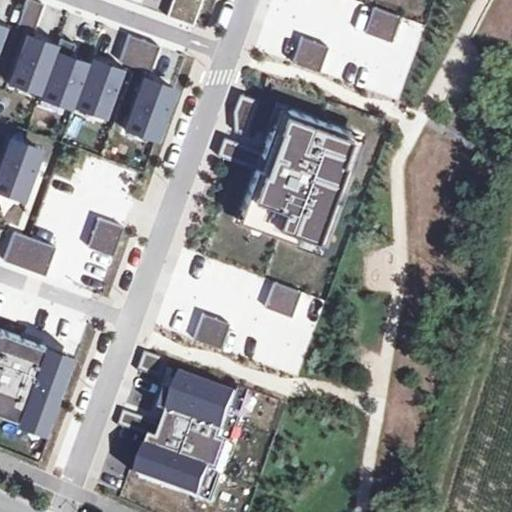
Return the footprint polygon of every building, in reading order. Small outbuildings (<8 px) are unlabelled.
[(43,3),(34,0),(26,0),(18,24),(34,30),(43,3)] [(192,0),(172,0),(167,16),(193,25),(201,3),(192,0)] [(400,17),(373,7),(364,32),(391,42),(400,17)] [(119,60),(150,71),(159,45),(129,34),(119,60)] [(57,46),(24,35),(8,78),(41,90),(57,46)] [(292,62),(319,72),(328,46),(301,36),(292,62)] [(60,38),(57,46),(41,90),(40,93),(73,105),(74,102),(88,64),(70,57),(75,43),(60,38)] [(166,52),(161,70),(175,73),(179,55),(166,52)] [(91,58),(88,64),(74,102),(107,114),(123,70),(91,58)] [(173,89),(142,77),(124,124),(156,136),(173,89)] [(258,100),(240,93),(233,111),(234,131),(246,135),(258,100)] [(286,108),(278,105),(271,126),(278,128),(286,108)] [(217,155),(255,169),(239,212),(265,221),(264,224),(297,237),(298,233),(324,242),(355,156),(344,152),(352,131),(286,108),(278,128),(271,126),(262,150),(223,137),(217,155)] [(362,135),(352,131),(344,152),(355,156),(362,135)] [(40,149),(8,138),(0,159),(0,188),(23,196),(40,149)] [(129,201),(138,168),(67,148),(57,182),(46,178),(37,210),(61,217),(71,185),(129,201)] [(123,226),(98,217),(88,247),(113,254),(123,226)] [(13,231),(9,242),(52,257),(55,246),(13,231)] [(52,257),(9,242),(3,260),(45,275),(52,257)] [(113,255),(113,254),(88,247),(113,255)] [(301,292),(274,282),(265,307),(292,317),(301,292)] [(193,339),(220,348),(230,323),(203,313),(193,339)] [(46,424),(69,362),(41,352),(43,346),(40,345),(41,343),(0,328),(0,413),(16,420),(19,414),(46,424)] [(146,353),(139,372),(163,380),(170,361),(146,353)] [(241,396),(186,376),(179,396),(170,393),(169,397),(164,412),(172,415),(167,427),(125,412),(120,427),(154,439),(140,478),(204,501),(214,473),(222,476),(233,446),(225,443),(233,419),(241,396)]
